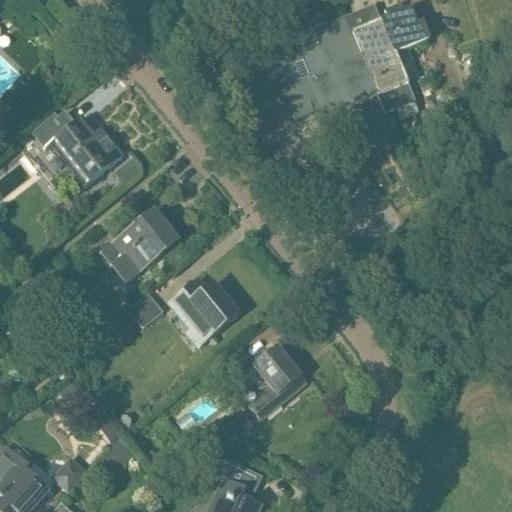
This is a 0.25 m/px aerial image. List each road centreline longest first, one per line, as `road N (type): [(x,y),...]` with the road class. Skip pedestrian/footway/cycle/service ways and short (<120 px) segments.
road 1 (residential): [(346,511),(380,449),(386,373),(362,333),(124,52)]
road 2 (residential): [(124,52),(182,21),(281,0)]
